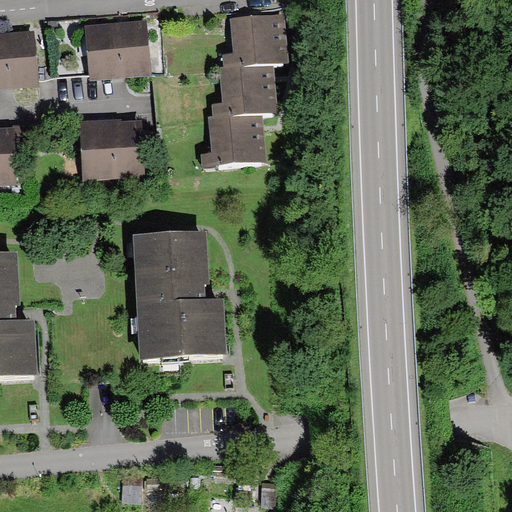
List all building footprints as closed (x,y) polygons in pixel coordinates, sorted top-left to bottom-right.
[(280,22),(235,26),(239,69),(284,66),(280,22)] [(143,32),(85,36),(89,90),(147,86),(143,32)] [(31,43),(0,45),(0,98),(36,96),(31,43)] [(272,115),(269,74),(223,77),(226,118),(272,115)] [(261,163),(258,122),(211,125),(214,166),(261,163)] [(139,131),(76,134),(79,192),(141,189),(139,131)] [(10,135),(0,135),(0,193),(12,193),(10,135)] [(208,238),(133,242),(140,368),(227,364),(224,307),(206,308),(205,292),(210,292),(208,238)] [(18,259),(0,259),(0,386),(40,385),(37,328),(17,329),(16,313),(21,313),(18,259)]
